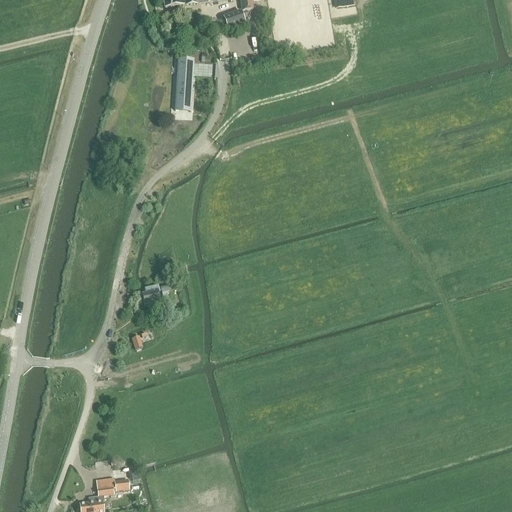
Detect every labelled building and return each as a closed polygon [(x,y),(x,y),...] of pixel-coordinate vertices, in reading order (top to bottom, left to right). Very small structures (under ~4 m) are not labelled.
[(260,2),(259,0),(163,0),(165,10),(237,0),(239,0),(242,12),(253,10),(252,3),(260,2)] [(353,0),(335,0),(338,11),(355,7),(353,0)] [(227,30),(244,24),(240,13),(224,19),(227,30)] [(174,115),(191,116),(194,65),(178,64),(174,115)] [(161,297),(163,305),(168,304),(166,296),(168,296),(166,286),(159,288),(161,297)] [(144,308),(160,304),(157,294),(159,293),(157,287),(154,288),(154,287),(147,289),(149,296),(142,297),(144,308)] [(139,338),(133,340),(131,341),(135,352),(142,349),(141,346),(139,338)] [(128,482),(114,484),(115,494),(129,493),(128,482)] [(103,504),(103,499),(113,498),(112,489),(98,491),(99,499),(90,500),(91,505),(80,506),(80,511),(102,511),(102,504),(103,504)]
